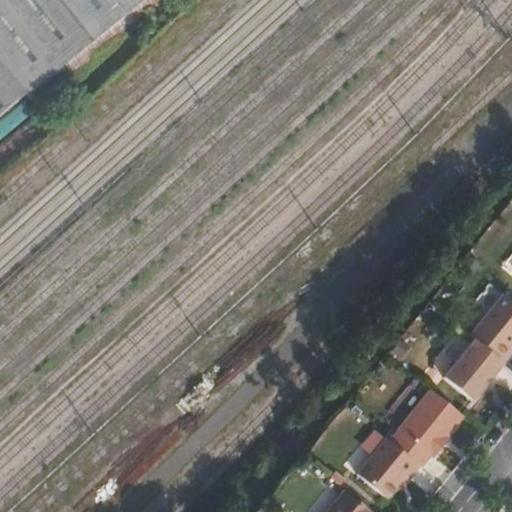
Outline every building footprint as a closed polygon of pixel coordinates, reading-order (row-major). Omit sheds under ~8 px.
[(0,0),(0,113),(25,93),(139,0),(0,0)] [(139,0),(25,93),(36,107),(42,115),(161,0),(139,0)] [(511,301),(503,293),(468,336),(472,340),(502,364),(511,351),(511,350),(508,348),(511,342),(511,301)] [(472,402),(502,364),(472,340),(442,378),(472,402)] [(463,417),(429,390),(386,440),(419,467),(420,468),(431,455),(433,458),(444,445),(441,443),(446,438),(463,417)] [(386,440),(385,439),(355,474),(385,499),(395,487),(404,476),(408,480),(419,467),(386,440)] [(404,476),(395,487),(400,491),(408,480),(404,476)] [(369,511),(342,490),(324,511),(369,511)]
